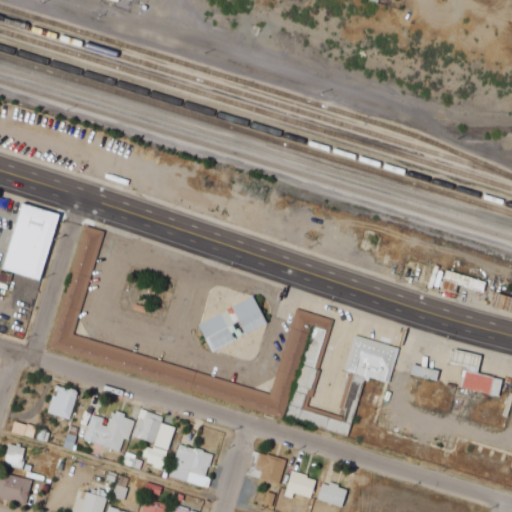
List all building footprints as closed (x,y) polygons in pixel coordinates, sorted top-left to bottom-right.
[(64,214),(43,280),(5,268),(26,202),(64,214)] [(87,226),(106,231),(74,334),(270,394),(297,309),(333,320),(318,368),(319,369),(311,397),(309,396),(306,406),(341,417),(340,420),(345,421),(348,409),(345,408),(355,375),(345,371),(356,334),(398,347),(387,383),(366,376),(347,437),(50,346),(87,226)] [(445,269),(485,281),(482,293),(455,284),(452,293),(436,288),(440,278),(442,278),(445,269)] [(8,273),(0,271),(0,286),(5,288),(8,273)] [(493,288),(501,291),(500,294),(511,298),(511,312),(488,305),(493,288)] [(270,323),(212,353),(198,325),(255,295),(270,323)] [(448,347),(480,355),(475,372),(491,375),(491,376),(501,379),(497,395),(458,386),(463,366),(444,362),(448,347)] [(411,363),(436,369),(434,381),(409,374),(411,363)] [(69,420),(77,392),(55,385),(47,413),(69,420)] [(83,441),(119,451),(123,439),(127,440),(133,420),(124,418),(125,413),(112,410),(107,426),(101,424),(103,418),(91,415),(83,441)] [(152,443),(161,416),(140,410),(132,437),(152,443)] [(10,432),(32,438),(35,427),(13,421),(10,432)] [(152,445),(166,450),(174,428),(160,422),(152,445)] [(169,477),(207,488),(210,478),(205,477),(211,454),(178,444),(169,477)] [(23,447),(6,445),(4,465),(21,467),(23,447)] [(166,450),(144,446),(140,462),(162,466),(166,450)] [(285,460),(252,450),(245,475),(278,484),(285,460)] [(310,499),(316,479),(290,471),(283,496),(291,498),(292,493),(310,499)] [(0,499),(25,505),(31,480),(0,473),(0,499)] [(346,488),(321,482),(316,500),(342,507),(346,488)] [(159,493),(160,486),(145,483),(143,491),(159,493)] [(126,488),(115,485),(111,497),(123,501),(126,488)] [(83,499),(76,497),(71,511),(101,511),(106,498),(85,492),(83,499)] [(262,505),(271,507),(274,494),(265,492),(262,505)] [(164,511),(166,507),(144,502),(141,511),(164,511)]
